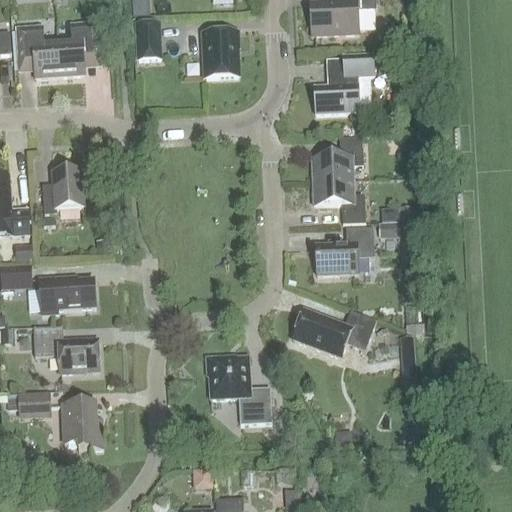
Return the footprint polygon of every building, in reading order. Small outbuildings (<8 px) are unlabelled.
[(375,0),(346,0),(347,5),(309,7),(311,40),(358,38),(357,15),(376,14),(375,0)] [(145,21),(144,4),(132,4),(133,21),(145,21)] [(162,64),(160,26),(134,27),(136,65),(162,64)] [(98,73),(96,52),(95,28),(71,29),(72,45),(57,46),(60,82),(84,81),(84,74),(98,73)] [(19,78),(35,77),(35,84),(60,82),(57,46),(43,47),(42,31),(16,33),(19,78)] [(0,59),(10,59),(9,36),(0,36),(0,59)] [(205,83),(237,81),(236,54),(238,53),(237,36),(203,38),(205,83)] [(392,80),(391,58),(378,58),(379,81),(392,80)] [(373,59),(343,61),(344,81),(328,82),(328,91),(314,91),(315,119),(359,117),(357,82),(374,81),(373,59)] [(312,187),(353,185),(353,171),(363,171),(362,142),(339,143),(340,163),(311,164),(312,187)] [(44,220),(56,219),(56,214),(82,212),(79,175),(53,177),(54,189),(42,190),(44,220)] [(0,241),(29,239),(27,213),(11,215),(9,180),(0,180),(0,241)] [(353,185),(312,187),(313,210),(341,209),(342,229),(365,228),(364,199),(354,199),(353,185)] [(410,225),(410,212),(399,212),(399,225),(410,225)] [(419,241),(419,225),(410,225),(399,225),(399,227),(378,228),(379,243),(408,242),(419,241)] [(315,249),(316,280),(358,279),(357,263),(374,263),(373,233),(345,234),(346,248),(315,249)] [(420,261),(419,241),(408,242),(409,261),(420,261)] [(112,259),(111,243),(97,244),(98,260),(112,259)] [(32,249),(15,250),(16,267),(33,266),(32,249)] [(32,293),(31,269),(0,270),(0,272),(1,295),(32,293)] [(94,284),(68,286),(67,282),(38,284),(41,321),(59,320),(58,315),(95,312),(94,284)] [(365,356),(376,325),(350,316),(345,330),(303,314),(292,344),(341,363),(346,349),(365,356)] [(33,333),(34,362),(58,361),(59,379),(84,378),(84,375),(99,374),(98,346),(63,348),(62,332),(33,333)] [(0,350),(16,350),(15,336),(0,336),(0,350)] [(416,395),(413,341),(400,342),(403,396),(416,395)] [(224,363),(224,361),(206,362),(207,380),(209,380),(210,404),(238,402),(240,430),(272,428),(270,396),(250,397),(248,362),(224,363)] [(52,422),(51,396),(18,398),(19,423),(52,422)] [(78,448),(78,456),(102,454),(101,434),(96,434),(95,408),(62,409),(64,449),(78,448)] [(351,453),(351,436),(334,436),(334,453),(351,453)] [(303,511),(303,494),(286,493),(286,511),(303,511)] [(240,511),(240,503),(216,504),(216,511),(240,511)]
